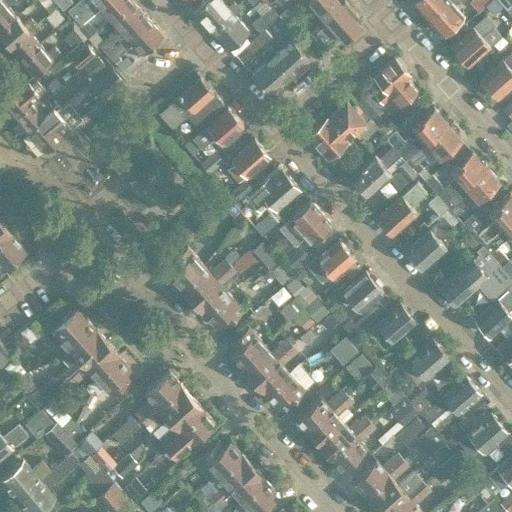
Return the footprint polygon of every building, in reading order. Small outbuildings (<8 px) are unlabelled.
[(7,6),(14,0),(1,0),(0,1),(0,26),(15,14),(7,6)] [(74,18),(93,0),(78,0),(67,10),(74,18)] [(110,17),(128,0),(93,0),(74,18),(80,25),(101,6),(110,17)] [(105,52),(145,16),(131,0),(128,0),(110,17),(119,26),(98,45),(105,52)] [(233,0),(227,6),(221,0),(200,0),(193,7),(210,27),(236,4),(233,0)] [(337,0),(309,0),(324,16),(323,17),(308,30),(322,46),(337,33),(357,15),(342,0),(340,2),(337,0)] [(411,0),(426,16),(443,0),(411,0)] [(453,2),(455,0),(443,0),(426,16),(440,32),(463,12),(453,2)] [(477,10),(487,0),(469,0),(469,1),(477,10)] [(497,0),(490,0),(485,4),(493,14),(503,6),(497,0)] [(511,0),(497,0),(503,6),(505,9),(511,2),(511,0)] [(234,14),(240,8),(236,4),(210,27),(228,47),(248,30),(234,14)] [(259,31),(278,13),(269,4),(250,22),(259,31)] [(293,14),(288,8),(286,6),(278,14),(286,22),(293,14)] [(53,25),(63,17),(55,7),(45,16),(53,25)] [(481,35),(494,23),(486,13),(451,45),(468,63),(489,44),(481,35)] [(29,17),(22,23),(15,14),(0,26),(0,35),(8,45),(34,23),(29,17)] [(141,52),(161,34),(145,16),(105,52),(111,59),(132,41),(141,52)] [(73,48),(86,36),(73,21),(69,25),(72,29),(63,37),(73,48)] [(31,34),(38,28),(34,23),(8,45),(20,59),(39,43),(31,34)] [(262,46),(272,37),(264,28),(254,37),(262,46)] [(252,54),(262,46),(254,37),(244,45),(252,54)] [(288,75),(308,58),(291,38),(275,52),(269,46),(265,49),(288,75)] [(54,46),(46,52),(39,43),(20,59),(31,73),(32,73),(51,58),(51,57),(58,51),(54,46)] [(78,65),(93,52),(86,43),(71,56),(78,65)] [(268,93),(288,75),(265,49),(261,53),(267,59),(251,73),(268,93)] [(511,69),(510,68),(511,66),(511,49),(480,77),(496,96),(511,82),(511,69)] [(116,63),(121,59),(117,54),(112,58),(116,63)] [(96,56),(84,66),(91,75),(104,65),(96,56)] [(394,56),(373,74),(383,85),(375,92),(383,101),(392,94),(400,105),(418,88),(408,75),(409,74),(394,56)] [(107,94),(122,80),(110,66),(94,80),(107,94)] [(196,126),(222,103),(197,76),(157,112),(170,127),(183,116),(177,109),(184,103),(190,110),(185,114),(196,126)] [(25,78),(0,98),(0,99),(13,114),(32,98),(31,98),(40,90),(44,87),(35,77),(29,82),(25,78)] [(55,78),(47,85),(51,91),(60,84),(55,78)] [(32,98),(13,114),(24,128),(52,105),(51,105),(46,100),(47,99),(40,90),(31,98),(32,98)] [(371,117),(383,107),(368,91),(357,100),(371,117)] [(511,116),(511,115),(511,98),(503,107),(511,116)] [(355,101),(351,105),(345,99),(306,134),(326,156),(354,131),(361,139),(377,125),(370,117),(365,122),(363,120),(368,115),(355,101)] [(52,105),(24,128),(37,143),(42,149),(69,126),(80,116),(67,101),(61,107),(56,102),(52,105)] [(219,143),(241,124),(225,106),(191,136),(200,146),(212,135),(219,143)] [(405,159),(406,158),(447,121),(433,106),(412,124),(419,133),(405,146),(393,131),(386,137),(393,145),(394,144),(401,153),(400,154),(404,159),(405,159)] [(439,155),(460,136),(447,121),(406,158),(417,171),(416,172),(420,176),(421,175),(424,179),(428,176),(427,175),(421,167),(422,166),(418,161),(433,148),(439,155)] [(385,122),(378,128),(381,131),(386,137),(393,131),(392,131),(388,125),(385,122)] [(191,153),(200,146),(191,136),(183,144),(191,153)] [(238,181),(268,154),(253,138),(231,158),(234,162),(227,168),(238,181)] [(386,166),(400,154),(401,153),(394,144),(393,145),(378,158),(374,153),(351,174),(367,192),(390,171),(386,166)] [(210,171),(223,159),(214,149),(201,161),(210,171)] [(443,201),(485,164),(471,149),(451,167),(457,175),(444,187),(431,172),(427,175),(428,176),(424,179),(430,186),(431,186),(436,192),(443,201)] [(416,172),(417,171),(406,158),(405,159),(404,159),(396,166),(399,169),(391,177),(399,186),(416,172)] [(486,164),(443,201),(447,205),(456,216),(464,210),(459,203),(471,192),(477,198),(498,179),(486,164)] [(276,207),(298,188),(280,167),(260,185),(258,183),(252,188),(252,187),(235,202),(237,206),(249,195),(259,205),(262,203),(264,206),(270,201),(276,207)] [(430,186),(424,179),(421,175),(420,176),(416,179),(377,215),(392,231),(416,210),(411,204),(426,190),(430,186)] [(252,187),(244,178),(227,194),(235,202),(252,187)] [(482,244),(511,216),(511,193),(509,191),(488,210),(496,218),(481,231),(477,225),(481,221),(472,212),(462,221),(481,243),(482,244)] [(447,205),(443,201),(436,192),(416,211),(428,223),(441,211),(446,207),(447,205)] [(232,217),(238,211),(229,200),(222,206),(232,217)] [(311,241),(330,224),(309,200),(278,226),(284,233),(273,243),(285,257),(284,258),(296,270),(305,262),(303,259),(308,254),(299,245),(298,245),(296,243),(305,235),(311,241)] [(438,236),(457,219),(446,207),(441,211),(443,214),(406,248),(422,266),(446,245),(438,236)] [(262,233),(277,219),(269,209),(253,224),(262,233)] [(511,237),(511,216),(482,244),(500,264),(511,253),(511,249),(506,243),(499,248),(496,244),(508,233),(511,237)] [(0,236),(8,230),(0,220),(0,236)] [(10,260),(24,249),(8,230),(0,236),(0,268),(3,266),(6,267),(10,264),(10,260)] [(259,257),(270,248),(262,238),(251,248),(259,257)] [(331,276),(352,258),(338,241),(317,259),(313,255),(305,262),(321,281),(330,274),(331,276)] [(511,277),(500,264),(482,244),(481,243),(475,248),(477,250),(439,284),(455,301),(476,282),(490,298),(506,284),(511,279),(511,277)] [(180,285),(203,264),(187,245),(169,261),(174,267),(168,273),(180,285)] [(230,262),(239,254),(234,249),(225,257),(210,271),(203,264),(180,285),(179,286),(190,299),(230,263),(230,262)] [(284,278),(293,270),(282,258),(272,266),(269,269),(281,282),(285,279),(284,278)] [(220,283),(236,269),(230,263),(190,299),(202,312),(203,311),(202,311),(226,290),(220,283)] [(299,277),(306,270),(302,266),(295,272),(299,277)] [(359,309),(381,289),(365,271),(343,291),(359,309)] [(294,295),(305,286),(295,274),(285,283),(294,295)] [(511,312),(509,309),(511,306),(511,293),(507,288),(475,317),(489,333),(511,312)] [(225,324),(243,308),(226,290),(202,311),(203,311),(214,324),(220,318),(225,324)] [(300,295),(290,302),(298,312),(307,302),(300,295)] [(338,304),(330,295),(322,302),(330,311),(338,304)] [(328,309),(316,296),(307,304),(319,318),(328,309)] [(354,338),(386,309),(377,299),(365,310),(366,311),(353,322),(349,318),(342,324),(354,338)] [(384,348),(416,320),(400,301),(368,330),(384,348)] [(288,321),(298,312),(289,302),(280,311),(288,321)] [(94,327),(82,315),(74,306),(50,327),(53,331),(70,349),(94,327)] [(337,306),(331,312),(340,323),(347,317),(337,306)] [(329,312),(320,320),(328,328),(336,321),(329,312)] [(240,365),(264,344),(248,325),(230,341),(235,347),(229,352),(240,365)] [(415,325),(404,335),(416,347),(427,337),(415,325)] [(511,329),(508,325),(501,331),(506,336),(511,330),(511,329)] [(66,376),(106,340),(94,327),(70,349),(70,350),(62,357),(68,364),(58,373),(64,379),(67,377),(66,376)] [(305,343),(315,334),(310,327),(299,335),(305,343)] [(0,336),(3,341),(12,334),(8,329),(0,334),(0,336)] [(348,356),(359,346),(351,336),(339,346),(348,356)] [(251,378),(291,343),(286,337),(271,350),(264,344),(240,365),(251,378)] [(415,384),(448,355),(431,337),(399,365),(415,384)] [(511,341),(508,337),(498,345),(505,352),(511,346),(511,341)] [(117,354),(118,353),(106,340),(66,376),(67,377),(71,382),(87,368),(93,375),(117,353),(117,354)] [(281,362),(296,348),(291,343),(251,378),(263,391),(287,369),(281,362)] [(0,363),(9,357),(0,345),(0,363)] [(361,373),(374,362),(360,348),(348,360),(361,373)] [(128,366),(117,354),(117,353),(93,375),(109,394),(128,378),(122,371),(128,366)] [(304,388),(313,378),(298,362),(288,370),(287,369),(263,391),(275,403),(281,398),(286,404),(304,388)] [(377,389),(388,379),(376,364),(364,374),(377,389)] [(140,417),(178,382),(166,369),(153,381),(149,381),(147,383),(147,387),(143,390),(150,397),(134,411),(140,417)] [(27,372),(18,381),(39,403),(48,393),(64,379),(58,373),(53,374),(41,385),(36,386),(27,372)] [(458,411),(480,392),(465,375),(428,408),(436,418),(451,404),(458,411)] [(388,398),(397,389),(388,380),(379,388),(388,398)] [(166,416),(189,395),(178,382),(140,417),(145,422),(153,415),(160,423),(167,416),(166,416)] [(320,394),(296,416),(307,430),(347,394),(352,389),(346,383),(342,388),(326,401),(320,394)] [(418,410),(434,397),(424,386),(408,400),(418,410)] [(78,420),(92,392),(85,389),(71,416),(78,420)] [(337,413),(352,399),(347,394),(307,430),(318,442),(343,420),(337,413)] [(408,400),(403,394),(382,412),(388,418),(393,414),(402,424),(418,410),(408,400)] [(45,408),(53,399),(48,395),(40,403),(45,408)] [(162,441),(201,407),(189,395),(166,416),(167,416),(172,422),(157,436),(162,441)] [(471,403),(478,412),(487,404),(482,398),(481,397),(480,395),(471,403)] [(45,409),(61,425),(70,415),(61,406),(59,408),(53,401),(45,409)] [(36,436),(53,421),(41,406),(30,415),(31,417),(25,422),(36,436)] [(174,455),(213,420),(201,407),(162,441),(174,455)] [(484,451),(507,430),(490,412),(458,441),(470,455),(480,446),(484,451)] [(329,455),(369,418),(364,413),(348,426),(343,420),(318,442),(329,455)] [(129,432),(138,424),(130,415),(120,423),(129,432)] [(414,433),(424,424),(416,415),(397,432),(402,438),(397,443),(403,450),(418,437),(414,433)] [(86,419),(79,425),(71,417),(62,426),(71,436),(73,434),(77,439),(88,429),(87,429),(91,425),(86,419)] [(359,438),(374,424),(369,418),(329,455),(341,467),(365,445),(359,438)] [(65,453),(76,442),(55,421),(44,431),(65,453)] [(0,455),(27,433),(18,423),(2,435),(0,432),(0,455)] [(119,441),(129,432),(120,423),(111,432),(119,441)] [(469,428),(465,424),(464,423),(445,439),(450,445),(469,428)] [(423,431),(421,432),(418,435),(431,450),(443,439),(430,424),(423,431)] [(90,430),(78,440),(89,451),(100,441),(90,430)] [(496,445),(504,454),(511,446),(511,437),(509,434),(496,445)] [(200,454),(193,460),(207,476),(214,470),(216,473),(240,451),(240,450),(239,451),(228,438),(222,444),(217,438),(199,454),(200,454)] [(79,460),(88,452),(80,443),(50,469),(16,498),(27,511),(33,511),(53,495),(46,487),(57,478),(57,479),(79,460)] [(100,445),(91,453),(105,469),(115,461),(100,445)] [(363,492),(403,456),(397,450),(381,465),(375,458),(351,479),(363,492)] [(128,451),(113,465),(122,475),(136,461),(128,451)] [(212,499),(251,463),(240,451),(216,473),(214,470),(207,476),(205,478),(212,486),(205,492),(210,498),(211,498),(212,499)] [(450,472),(463,461),(455,452),(442,463),(450,472)] [(511,480),(511,452),(489,474),(485,470),(477,477),(476,477),(489,492),(490,491),(498,485),(502,489),(511,480)] [(79,461),(89,473),(98,465),(88,453),(79,461)] [(392,476),(408,462),(403,456),(363,492),(374,504),(398,483),(392,476)] [(50,469),(40,458),(29,467),(22,459),(0,477),(0,479),(16,498),(50,469)] [(262,477),(262,476),(251,463),(212,499),(203,507),(207,511),(214,511),(226,501),(224,498),(232,491),(238,497),(262,477)] [(442,463),(432,472),(440,481),(448,474),(450,472),(442,463)] [(112,481),(114,480),(100,466),(80,483),(93,495),(91,497),(104,511),(124,511),(134,503),(112,481)] [(476,477),(477,477),(473,473),(458,485),(459,486),(454,491),(464,501),(477,491),(485,500),(492,494),(490,491),(489,492),(476,477)] [(135,498),(147,488),(135,474),(124,484),(135,498)] [(380,511),(391,511),(425,482),(419,476),(404,489),(398,483),(374,504),(380,511)] [(238,497),(227,511),(258,511),(272,501),(267,495),(273,490),(262,477),(238,497)] [(414,501),(430,487),(425,482),(391,511),(416,511),(421,508),(414,501)] [(180,500),(190,492),(182,483),(172,491),(180,500)] [(150,491),(139,500),(148,510),(162,499),(159,495),(156,498),(150,491)] [(170,509),(180,500),(172,491),(162,500),(170,509)] [(205,492),(196,500),(203,507),(212,499),(211,498),(210,498),(205,492)] [(511,492),(500,503),(499,503),(506,511),(507,510),(508,511),(509,511),(511,509),(511,492)] [(499,503),(500,503),(492,494),(485,500),(487,501),(475,511),(504,511),(506,511),(499,503)]
